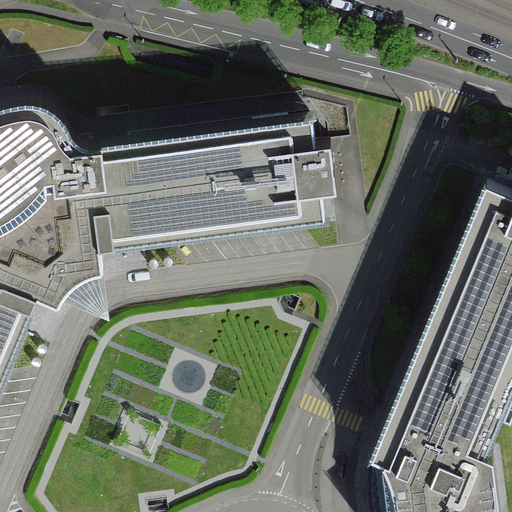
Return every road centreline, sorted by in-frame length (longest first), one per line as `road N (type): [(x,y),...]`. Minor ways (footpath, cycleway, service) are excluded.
road 1 (unclassified): [(276,507),(438,114),(443,84)]
road 2 (primary): [(122,0),(443,84)]
road 3 (primary): [(354,0),(511,58)]
